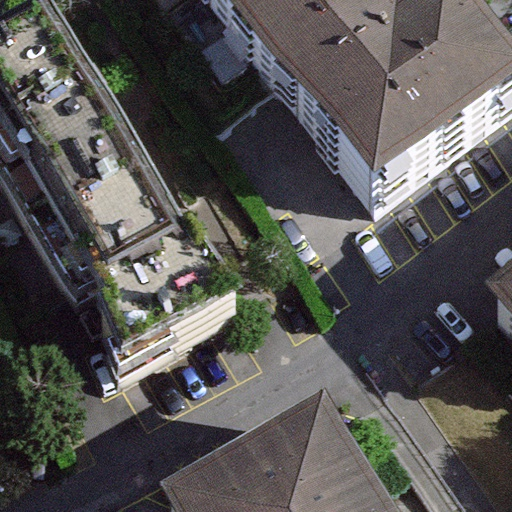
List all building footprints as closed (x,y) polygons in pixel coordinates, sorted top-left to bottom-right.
[(191,0),(299,136),(407,54),(364,0),(191,0)] [(0,159),(42,228),(153,159),(58,4),(0,38),(0,159)] [(407,54),(299,136),(385,245),(511,144),(511,77),(460,13),(407,54)] [(153,159),(42,228),(136,382),(248,314),(153,159)] [(362,511),(328,451),(219,511),(362,511)]
